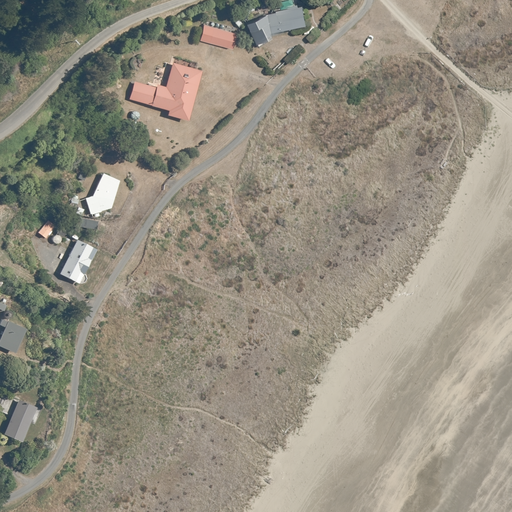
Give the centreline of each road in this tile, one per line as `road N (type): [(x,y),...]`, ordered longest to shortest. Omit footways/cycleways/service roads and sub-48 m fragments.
road 1 (unclassified): [(369,0),(249,128),(178,183),(89,317),(64,447),(51,469),(0,506)]
road 2 (unclassified): [(0,133),(111,29),(186,0)]
road 3 (track): [(511,117),(388,0)]
